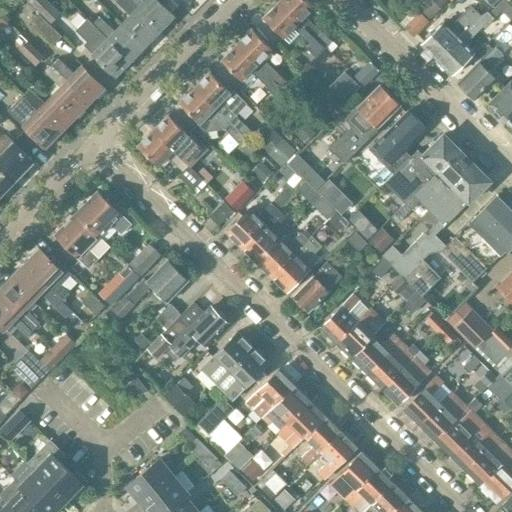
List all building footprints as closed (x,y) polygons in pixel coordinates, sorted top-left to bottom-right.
[(26,0),(50,23),(60,14),(45,0),(26,0)] [(157,31),(126,0),(115,0),(114,2),(129,17),(122,25),(145,47),(153,39),(151,37),(157,31)] [(126,0),(157,31),(163,25),(165,26),(173,18),(171,16),(172,15),(156,0),(145,0),(143,3),(139,0),(126,0)] [(333,40),(322,30),(320,32),(304,17),(314,8),(305,0),(281,0),(278,3),(325,49),(333,40)] [(430,20),(447,2),(445,0),(428,0),(420,9),(430,20)] [(476,19),(436,61),(451,75),(473,53),(464,44),(482,26),(483,28),(493,18),(492,18),(507,4),(503,0),(501,0),(488,14),(486,12),(479,16),(476,19)] [(325,49),(278,3),(263,19),(283,39),(293,29),(308,44),(305,47),(316,58),(325,49)] [(436,61),(476,19),(479,16),(470,7),(449,28),(443,22),(420,45),(436,61)] [(62,37),(39,13),(30,22),(53,46),(62,37)] [(414,37),(428,23),(419,14),(404,28),(414,37)] [(145,47),(122,25),(114,33),(98,18),(91,25),(128,61),(135,54),(137,56),(145,47)] [(128,61),(91,25),(86,19),(74,31),(88,45),(85,48),(114,76),(115,75),(116,76),(124,69),(122,67),(128,61)] [(252,30),(236,46),(272,81),(279,88),(285,82),(263,60),(272,50),(252,30)] [(28,42),(20,51),(35,65),(42,57),(28,42)] [(279,88),(272,81),(236,46),(221,61),(241,81),(251,71),(266,86),(266,87),(277,99),(284,93),(279,88)] [(494,78),(486,70),(501,55),(494,47),(458,83),(474,99),(494,78)] [(103,87),(81,66),(73,75),(57,60),(51,66),(87,103),(94,96),(96,98),(103,90),(102,88),(103,87)] [(363,85),(377,71),(369,63),(355,77),(363,85)] [(87,103),(51,66),(44,73),(59,88),(51,96),(75,119),(83,111),(81,109),(87,103)] [(235,116),(247,104),(232,90),(230,92),(210,72),(194,88),(245,137),(250,131),(235,116)] [(348,75),(333,90),(345,102),(360,87),(358,85),(351,78),(348,75)] [(503,119),(511,110),(511,83),(509,82),(487,104),(503,119)] [(351,126),(328,149),(343,164),(378,129),(376,128),(398,106),(387,95),(387,91),(384,88),(381,88),(378,86),(356,108),(345,120),(351,126)] [(245,137),(194,88),(179,104),(199,123),(197,125),(205,133),(219,131),(222,128),(239,144),(245,137)] [(75,119),(51,96),(44,104),(29,89),(22,96),(58,133),(65,126),(66,128),(75,119)] [(58,133),(22,96),(15,103),(30,118),(22,126),(44,147),(45,146),(46,148),(52,142),(51,140),(58,133)] [(511,110),(503,119),(511,128),(511,110)] [(403,153),(426,130),(407,111),(373,146),(382,155),(393,143),(403,153)] [(168,115),(152,131),(188,166),(206,149),(190,133),(188,136),(168,115)] [(152,131),(137,147),(158,167),(167,157),(183,172),(178,176),(192,189),(201,179),(188,166),(152,131)] [(276,132),(260,148),(280,167),(295,151),(276,132)] [(32,162),(26,156),(28,154),(19,146),(18,148),(4,135),(1,135),(0,136),(0,168),(13,181),(32,162)] [(404,203),(456,150),(443,136),(422,156),(416,149),(395,170),(383,182),(404,203)] [(427,211),(472,165),(456,150),(404,203),(409,209),(418,201),(427,211)] [(297,154),(289,163),(297,171),(306,163),(297,154)] [(443,227),(488,182),(472,165),(427,211),(443,227)] [(0,194),(13,181),(0,168),(0,194)] [(316,190),(327,201),(339,190),(327,179),(316,190)] [(242,181),(225,198),(237,210),(254,193),(242,181)] [(321,195),(306,181),(298,190),(312,204),(321,195)] [(281,207),(295,192),(288,185),(274,199),(281,207)] [(131,225),(97,191),(84,204),(81,204),(77,208),(78,211),(75,213),(98,236),(110,224),(121,234),(131,225)] [(446,247),(441,252),(472,283),(505,251),(507,253),(508,251),(507,251),(511,246),(511,210),(497,195),(495,197),(495,198),(475,218),(474,218),(473,219),(473,220),(446,247)] [(336,210),(322,196),(313,205),(328,219),(336,210)] [(241,247),(279,209),(271,202),(257,216),(249,209),(226,232),(241,247)] [(218,227),(232,213),(222,203),(208,218),(218,227)] [(279,238),(272,230),(285,216),(279,209),(241,247),(256,262),(279,238)] [(349,223),(337,211),(328,219),(341,232),(349,223)] [(87,248),(98,236),(75,213),(72,216),(69,216),(65,220),(66,223),(53,235),(87,268),(97,258),(87,248)] [(271,276),(308,239),(301,231),(287,246),(279,238),(256,262),(271,276)] [(366,243),(355,232),(347,239),(359,251),(366,243)] [(311,236),(308,239),(271,276),(286,292),(315,262),(307,254),(310,251),(313,253),(321,246),(311,236)] [(417,263),(431,249),(424,242),(420,245),(417,242),(392,266),(403,278),(417,263)] [(140,277),(161,255),(149,243),(127,264),(140,277)] [(31,258),(25,265),(62,301),(68,294),(60,286),(71,274),(62,266),(60,269),(39,249),(38,250),(37,249),(29,257),(31,258)] [(122,316),(150,287),(166,302),(187,280),(167,260),(145,282),(142,279),(114,308),(122,316)] [(373,271),(379,277),(389,266),(383,260),(373,271)] [(307,312),(341,277),(325,262),(312,276),(311,276),(291,296),(300,304),(299,307),(303,310),(305,310),(307,312)] [(459,307),(417,263),(403,278),(445,322),(459,307)] [(62,301),(25,265),(18,271),(17,269),(9,278),(32,300),(39,292),(64,317),(71,310),(62,301)] [(511,270),(496,287),(511,303),(511,270)] [(119,298),(93,272),(85,281),(111,306),(119,298)] [(399,293),(408,284),(401,277),(392,286),(399,293)] [(24,308),(32,300),(9,278),(0,287),(2,288),(0,289),(0,298),(33,330),(39,323),(24,308)] [(412,313),(424,301),(416,292),(404,305),(412,313)] [(103,307),(89,294),(81,302),(95,316),(103,307)] [(336,343),(368,310),(352,295),(320,327),(336,343)] [(33,330),(0,298),(0,329),(2,331),(10,322),(26,337),(33,330)] [(156,358),(186,327),(189,329),(171,348),(180,357),(197,339),(204,346),(227,323),(224,320),(224,317),(220,313),(217,313),(211,307),(204,314),(193,303),(147,350),(156,358)] [(492,331),(464,303),(446,321),(475,349),(492,331)] [(163,327),(177,312),(170,305),(155,320),(163,327)] [(351,358),(372,337),(383,326),(368,310),(336,343),(351,358)] [(445,325),(433,313),(426,320),(438,332),(445,325)] [(456,336),(445,325),(438,332),(449,343),(456,336)] [(216,385),(252,348),(250,346),(250,343),(246,339),(243,339),(237,333),(200,370),(216,385)] [(367,373),(398,341),(392,334),(381,345),(372,337),(351,358),(367,373)] [(382,388),(414,356),(419,351),(412,344),(407,349),(398,341),(367,373),(382,388)] [(511,346),(492,366),(500,374),(502,376),(511,365),(511,346)] [(232,401),(268,364),(262,357),(262,354),(257,350),(254,350),(252,348),(216,385),(232,401)] [(48,371),(28,351),(19,360),(39,380),(48,371)] [(414,356),(382,388),(398,404),(429,371),(423,365),(428,360),(419,351),(414,356)] [(469,372),(480,361),(474,356),(464,367),(469,372)] [(39,380),(19,360),(10,369),(31,389),(39,380)] [(273,407),(293,385),(278,370),(246,402),(262,418),(273,407)] [(488,371),(474,385),(480,391),(494,377),(488,371)] [(500,374),(487,386),(502,400),(511,390),(511,385),(502,376),(500,374)] [(146,389),(136,377),(128,384),(138,396),(146,389)] [(440,404),(431,395),(442,384),(435,377),(403,409),(419,425),(440,404)] [(19,382),(10,391),(19,400),(28,391),(19,382)] [(280,429),(309,400),(293,385),(273,407),(262,418),(269,424),(272,421),(280,429)] [(194,405),(175,387),(164,398),(182,417),(194,405)] [(434,440),(466,408),(451,393),(440,404),(419,425),(434,440)] [(303,437),(324,415),(309,400),(280,429),(277,433),(292,448),(303,437)] [(224,419),(235,409),(227,401),(220,407),(217,403),(194,426),(206,438),(224,419)] [(450,455),(482,423),(473,414),(480,407),(473,401),(466,408),(434,440),(450,455)] [(12,438),(29,420),(18,410),(1,428),(12,438)] [(307,463),(319,452),(339,431),(324,415),(303,437),(312,445),(301,456),(307,463)] [(224,456),(238,441),(242,437),(224,419),(206,438),(224,456)] [(465,470),(497,438),(482,423),(450,455),(465,470)] [(323,478),(355,446),(339,431),(319,452),(328,461),(317,472),(323,478)] [(206,448),(196,438),(188,446),(198,456),(206,448)] [(480,485),(511,452),(497,438),(465,470),(480,485)] [(81,483),(58,460),(63,454),(49,441),(28,462),(35,469),(66,499),(81,483)] [(253,456),(238,441),(224,456),(239,470),(253,456)] [(216,458),(206,448),(198,456),(208,466),(216,458)] [(345,500),(377,467),(361,452),(329,484),(345,500)] [(496,501),(511,484),(511,452),(480,485),(496,501)] [(140,502),(173,475),(159,458),(126,485),(140,502)] [(357,511),(362,511),(392,482),(377,467),(345,500),(357,511)] [(35,469),(20,485),(47,511),(53,511),(66,499),(35,469)] [(270,501),(286,484),(272,470),(256,487),(270,501)] [(237,479),(229,471),(221,479),(229,487),(237,479)] [(148,511),(162,511),(187,492),(173,475),(140,502),(148,511)] [(14,478),(0,492),(0,495),(7,503),(16,511),(47,511),(20,485),(14,478)] [(245,487),(237,479),(229,487),(237,495),(245,487)] [(392,511),(407,497),(392,482),(362,511),(392,511)] [(295,500),(284,489),(274,500),(285,510),(295,500)] [(196,511),(198,511),(185,495),(188,493),(187,492),(162,511),(196,511)] [(422,511),(407,497),(392,511),(422,511)] [(265,511),(268,509),(258,499),(250,507),(254,511),(265,511)] [(16,511),(7,503),(0,510),(0,511),(16,511)]
